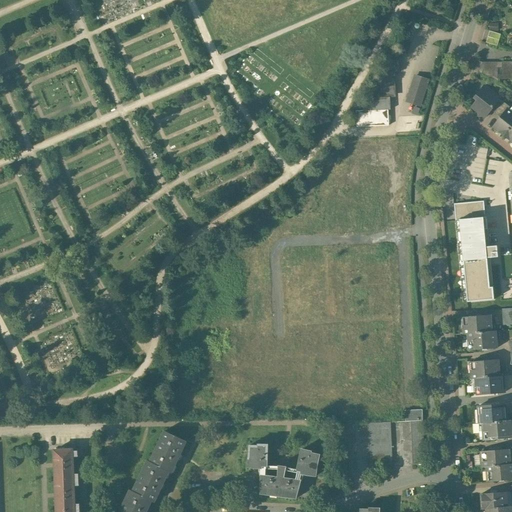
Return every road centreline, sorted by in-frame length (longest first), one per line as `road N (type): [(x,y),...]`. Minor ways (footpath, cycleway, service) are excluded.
road 1 (residential): [(452,477),(429,212),(429,173),(447,102)]
road 2 (residential): [(0,432),(263,421)]
road 3 (residential): [(322,511),(392,483),(452,477)]
